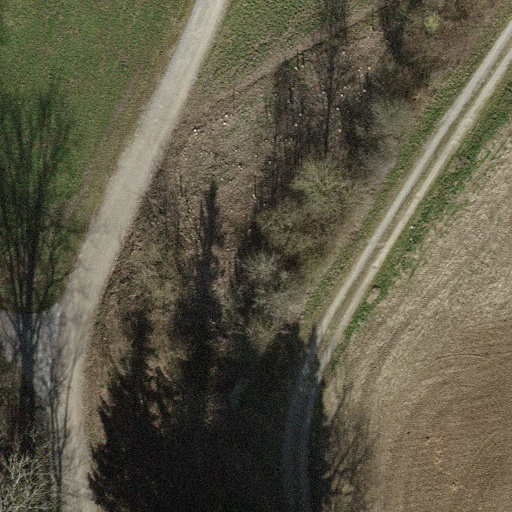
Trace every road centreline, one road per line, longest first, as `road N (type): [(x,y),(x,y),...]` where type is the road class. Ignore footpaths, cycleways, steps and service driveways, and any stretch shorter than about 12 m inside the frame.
road 1 (track): [(213,0),(127,186),(75,325),(65,397),(81,511)]
road 2 (track): [(511,47),(320,352),(298,412),(294,511)]
